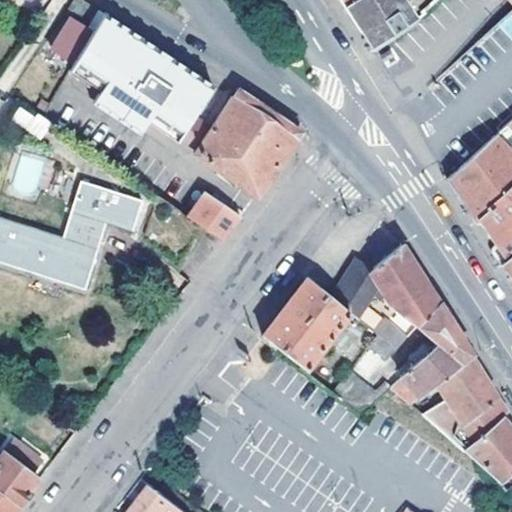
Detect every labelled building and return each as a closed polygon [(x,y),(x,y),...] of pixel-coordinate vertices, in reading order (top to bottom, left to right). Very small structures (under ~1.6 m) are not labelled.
[(86,1),(84,0),(72,0),(64,14),(71,19),(84,26),(95,7),(86,1)] [(375,52),(413,18),(401,0),(348,0),(343,3),(360,28),(375,52)] [(75,64),(73,69),(176,142),(178,139),(195,116),(215,87),(105,14),(94,33),(75,64)] [(84,26),(71,19),(53,49),(75,64),(94,33),(84,26)] [(254,197),(300,133),(240,91),(214,129),(195,116),(178,139),(198,153),(196,156),(254,197)] [(49,123),(38,116),(29,129),(40,136),(49,123)] [(511,120),(457,170),(448,178),(460,197),(471,215),(477,223),(479,221),(511,190),(511,156),(506,149),(511,144),(511,120)] [(20,153),(13,185),(36,190),(43,158),(20,153)] [(0,261),(84,290),(98,250),(90,248),(100,220),(107,222),(120,226),(160,257),(189,218),(177,211),(79,182),(60,239),(0,219),(0,261)] [(511,190),(479,221),(487,231),(492,239),(497,246),(506,260),(511,254),(511,190)] [(188,217),(221,242),(240,218),(207,192),(188,217)] [(198,225),(189,218),(160,257),(169,263),(198,225)] [(90,248),(98,250),(107,222),(100,220),(90,248)] [(403,242),(373,271),(360,262),(359,261),(352,273),(337,300),(355,314),(362,319),(383,286),(393,301),(421,325),(440,302),(426,280),(403,242)] [(511,254),(506,260),(501,265),(511,277),(511,254)] [(307,370),(355,314),(337,300),(313,280),(288,311),(266,338),(307,370)] [(421,325),(440,341),(391,386),(404,398),(431,382),(472,355),(440,302),(421,325)] [(391,362),(400,350),(414,334),(397,320),(382,336),(372,348),(391,362)] [(489,382),(472,355),(431,382),(468,440),(499,418),(507,412),(495,392),(489,382)] [(361,413),(362,413),(380,396),(374,392),(352,374),(337,394),(361,413)] [(374,392),(380,396),(391,386),(385,381),(374,392)] [(511,432),(499,418),(468,440),(459,447),(511,482),(511,432)] [(13,436),(3,448),(35,472),(44,459),(13,436)] [(0,457),(0,490),(19,505),(33,486),(41,477),(5,451),(0,457)] [(136,511),(188,511),(156,487),(145,501),(136,511)] [(0,511),(13,511),(19,505),(0,490),(0,511)]
